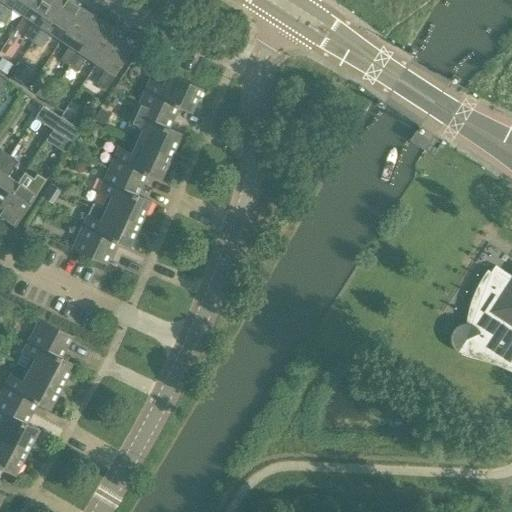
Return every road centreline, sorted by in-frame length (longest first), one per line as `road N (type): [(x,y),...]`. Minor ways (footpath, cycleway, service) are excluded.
road 1 (residential): [(190,350),(239,233),(256,148),(256,70)]
road 2 (tertiary): [(483,132),(286,9)]
road 3 (residential): [(190,350),(0,265)]
road 4 (residential): [(102,511),(190,350)]
road 5 (residential): [(256,70),(107,0)]
